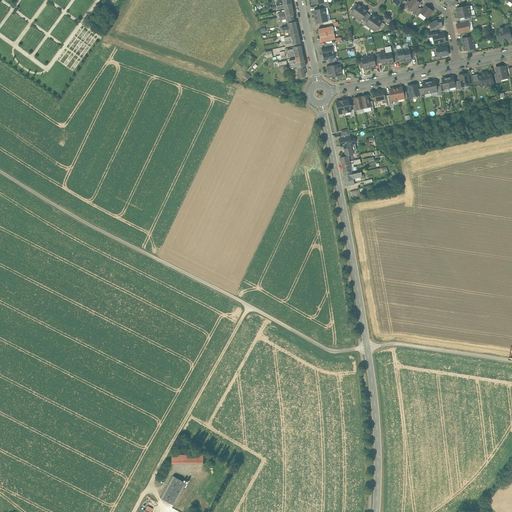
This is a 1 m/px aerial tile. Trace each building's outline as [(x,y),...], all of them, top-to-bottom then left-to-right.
[(412,0),(410,2),(407,7),(413,11),(414,11),(417,7),(420,3),(415,0),(412,0)] [(352,12),(351,14),(356,17),(363,7),(358,4),(357,5),(352,12)] [(433,11),(425,6),(423,9),(420,13),(427,18),(433,11)] [(368,11),(363,7),(356,17),(361,21),(361,19),(366,13),(368,11)] [(292,8),(285,10),(285,12),(277,14),(278,17),(279,17),(283,16),(294,14),(292,8)] [(320,9),(314,10),(315,17),(326,15),(325,8),(320,9)] [(366,23),(365,24),(370,28),(377,18),(373,14),(371,16),(366,23)] [(326,15),(315,17),(317,23),(323,22),(327,21),(326,15)] [(377,18),(370,28),(375,31),(377,29),(382,22),(382,21),(377,18)] [(438,23),(436,20),(429,24),(431,29),(433,27),(434,29),(443,27),(441,22),(438,23)] [(295,22),(288,23),(288,25),(285,26),(281,27),(282,28),(282,30),(297,27),(295,22)] [(461,23),(456,24),(458,33),(469,30),(467,22),(461,23)] [(332,26),(318,29),(319,35),(334,32),(332,26)] [(508,29),(505,30),(504,28),(499,29),(500,31),(496,31),(498,41),(510,38),(510,35),(508,29)] [(298,32),(290,34),(291,36),(284,38),(285,41),(289,40),(291,39),(299,38),(298,32)] [(334,32),(319,35),(321,42),(335,39),(334,32)] [(438,35),(433,36),(433,37),(434,44),(436,43),(437,44),(439,44),(439,43),(446,41),(444,33),(438,35)] [(466,37),(462,38),(463,44),(473,42),(472,36),(466,37)] [(473,42),(463,44),(464,51),(467,50),(474,49),(475,49),(473,42)] [(301,46),(293,47),(294,49),(285,51),(286,54),(287,54),(292,53),(302,51),(301,46)] [(325,47),(322,48),(323,54),(333,52),(332,46),(325,47)] [(409,48),(407,47),(405,48),(404,49),(403,49),(405,60),(406,61),(412,60),(411,57),(409,48)] [(447,47),(436,49),(436,50),(436,52),(436,54),(437,55),(438,56),(440,56),(448,54),(447,47)] [(402,49),(401,48),(398,49),(398,50),(397,50),(397,51),(399,59),(400,62),(405,60),(403,49),(402,49)] [(391,52),(390,51),(387,52),(386,53),(385,53),(388,64),(388,65),(394,64),(393,61),(391,52)] [(333,52),(323,54),(324,60),(327,60),(334,58),(333,52)] [(383,52),(381,52),(380,54),(379,54),(381,62),(382,65),(388,64),(385,53),(385,52),(385,53),(383,52)] [(373,55),(372,54),(369,55),(368,56),(367,56),(370,68),(376,67),(375,64),(373,55)] [(303,56),(295,57),(296,59),(289,61),(290,64),(304,61),(303,56)] [(366,56),(363,57),(362,58),(363,67),(364,70),(370,68),(367,56),(367,57),(366,56)] [(304,61),(290,64),(290,67),(291,69),(294,69),(293,67),(297,66),(299,73),(304,72),(302,67),(305,66),(304,61)] [(334,65),(327,66),(327,69),(328,69),(328,70),(328,71),(328,72),(341,69),(340,64),(334,65)] [(505,66),(501,67),(501,66),(496,67),(498,73),(499,78),(507,77),(507,78),(505,66)] [(341,69),(328,72),(328,73),(329,73),(329,74),(328,74),(329,78),(336,76),(342,75),(342,74),(341,69)] [(468,73),(459,75),(460,80),(461,87),(462,87),(470,85),(468,73)] [(478,73),(471,75),(473,84),(476,83),(476,86),(480,85),(478,76),(478,73)] [(478,76),(480,85),(480,86),(493,83),(491,73),(478,76)] [(435,80),(428,81),(431,92),(437,91),(436,86),(435,80)] [(431,92),(428,81),(422,83),(423,88),(424,93),(431,92)] [(416,84),(408,86),(410,97),(418,95),(419,95),(417,89),(416,84)] [(402,87),(396,88),(398,99),(404,98),(403,92),(402,87)] [(396,88),(389,90),(390,95),(392,100),(398,99),(396,88)] [(383,91),(374,93),(375,101),(379,100),(379,101),(382,100),(385,99),(383,91)] [(368,95),(361,96),(364,108),(370,107),(369,101),(368,95)] [(361,96),(354,98),(356,104),(357,110),(364,108),(361,96)] [(348,99),(342,100),(345,112),(351,111),(351,110),(348,99)] [(342,100),(336,102),(339,113),(345,112),(342,100)] [(354,139),(351,139),(350,137),(339,139),(341,146),(344,146),(345,147),(355,145),(355,143),(354,139)] [(351,147),(344,149),(346,156),(340,157),(341,163),(354,161),(351,147)] [(354,161),(341,163),(343,169),(351,168),(350,164),(353,163),(353,165),(358,164),(357,160),(354,161)] [(361,172),(344,176),(345,182),(346,182),(354,180),(353,178),(362,176),(361,172)] [(172,454),(172,462),(204,462),(204,454),(172,454)] [(173,476),(161,498),(174,505),(186,483),(173,476)]
